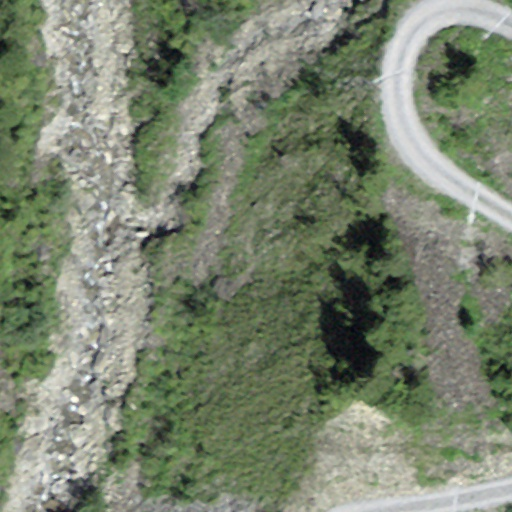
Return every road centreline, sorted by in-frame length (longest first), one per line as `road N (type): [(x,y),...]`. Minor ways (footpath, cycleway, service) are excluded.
road 1 (track): [(511,220),(465,193),(412,141),(397,76),(405,43),(423,19),(473,11),(511,26)]
road 2 (track): [(387,511),(511,488)]
